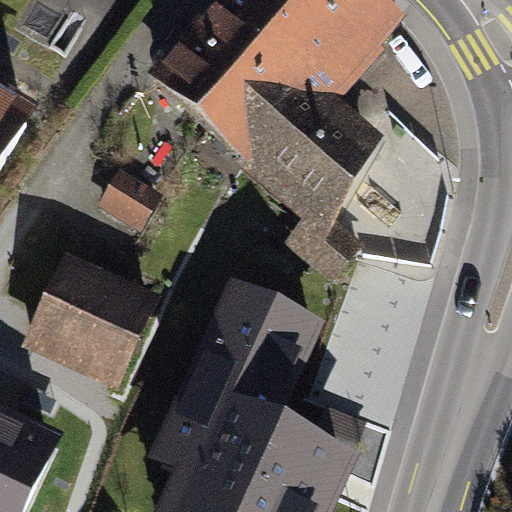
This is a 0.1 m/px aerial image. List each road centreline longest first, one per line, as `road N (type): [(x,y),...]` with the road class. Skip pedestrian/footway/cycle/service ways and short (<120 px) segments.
road 1 (residential): [(0,259),(188,0)]
road 2 (secondary): [(511,267),(432,511)]
